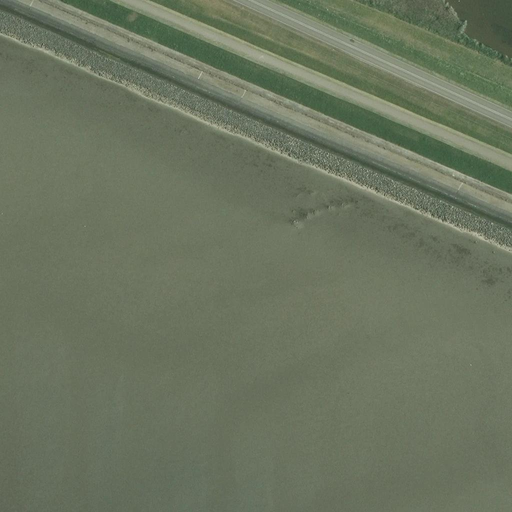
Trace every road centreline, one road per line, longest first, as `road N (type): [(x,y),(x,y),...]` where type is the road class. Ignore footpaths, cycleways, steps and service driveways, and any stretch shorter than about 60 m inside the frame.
road 1 (unclassified): [(511,164),(136,0)]
road 2 (trunk): [(511,119),(252,0)]
